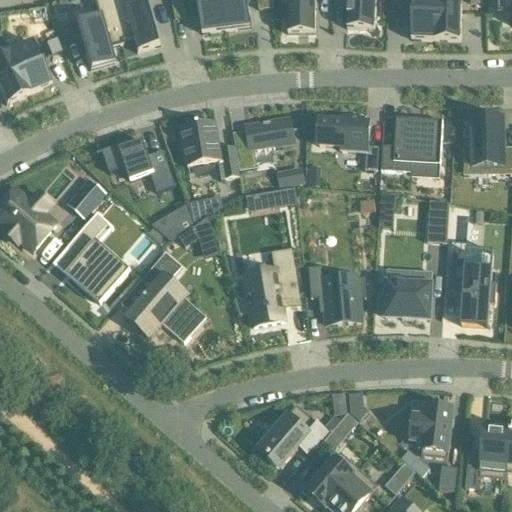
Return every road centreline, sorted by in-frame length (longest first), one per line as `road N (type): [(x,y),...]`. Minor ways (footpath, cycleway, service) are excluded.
road 1 (residential): [(0,163),(93,121),(206,91),(303,81),(511,79)]
road 2 (residential): [(174,432),(211,404),(305,379),(428,366),(511,371)]
road 3 (residential): [(174,432),(0,279)]
road 4 (track): [(130,511),(0,400)]
road 5 (residential): [(267,511),(174,432)]
